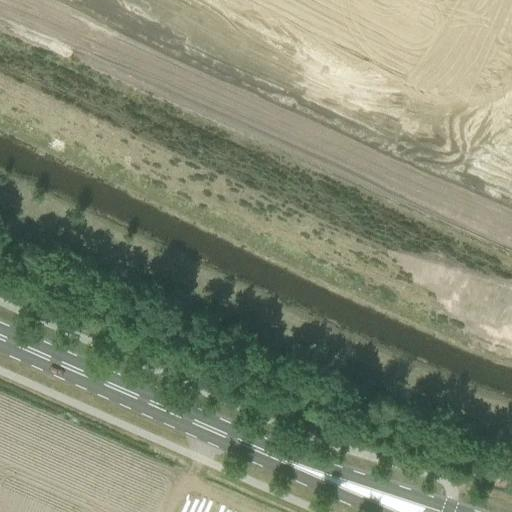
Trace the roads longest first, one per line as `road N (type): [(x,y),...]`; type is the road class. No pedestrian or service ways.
road 1 (secondary): [(284,461),(0,337)]
road 2 (secondary): [(453,511),(284,461)]
